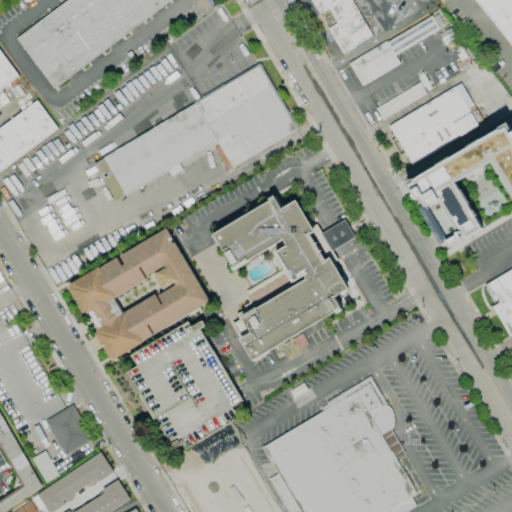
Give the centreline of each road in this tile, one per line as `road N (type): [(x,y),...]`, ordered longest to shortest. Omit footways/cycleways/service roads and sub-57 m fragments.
road 1 (secondary): [(511,416),(265,0)]
road 2 (residential): [(165,511),(0,232)]
